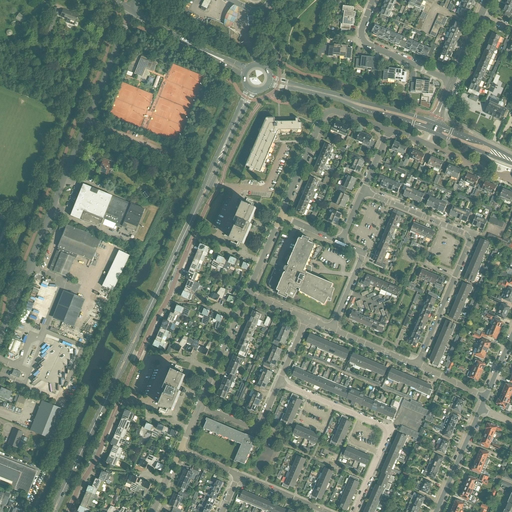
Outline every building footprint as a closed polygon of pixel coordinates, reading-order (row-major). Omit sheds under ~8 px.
[(202,7),(206,9),(207,9),(211,0),(204,0),(201,7),(202,7)] [(410,0),(409,4),(408,7),(413,9),(414,6),(415,6),(417,0),(410,0)] [(417,0),(415,6),(420,9),(420,10),(423,11),(425,7),(427,1),(424,0),(417,0)] [(394,6),(385,2),(382,8),(391,12),(394,6)] [(459,5),(458,7),(460,8),(470,12),(472,7),(463,3),(460,2),(459,4),(459,5)] [(511,7),(505,5),(502,10),(511,14),(511,7)] [(239,9),(234,6),(232,8),(230,10),(228,13),(226,17),(225,20),(224,23),(224,26),(228,29),(231,27),(233,25),(234,23),(235,22),(236,20),(238,17),(239,12),(239,9)] [(343,6),(343,11),(344,11),(343,18),(354,19),(355,12),(352,11),(352,7),(343,6)] [(380,14),(381,14),(387,17),(389,18),(389,17),(391,12),(382,8),(380,14)] [(460,9),(458,14),(467,18),(470,12),(460,8),(459,8),(460,9)] [(63,10),(60,16),(69,20),(67,23),(74,25),(75,22),(76,22),(78,15),(63,10)] [(52,12),(48,23),(45,32),(51,34),(58,14),(52,12)] [(206,21),(201,17),(200,18),(230,37),(230,35),(235,33),(235,32),(231,29),(229,28),(230,27),(222,23),(221,23),(218,21),(215,20),(213,20),(208,18),(206,21)] [(341,24),(340,29),(341,29),(341,32),(348,33),(348,29),(350,30),(350,25),(353,25),(354,19),(343,18),(343,24),(341,24)] [(464,26),(455,22),(452,28),(461,32),(464,26)] [(375,25),(371,34),(377,36),(381,27),(375,25)] [(386,29),(381,27),(377,36),(382,39),(386,30),(386,29)] [(388,41),(392,32),(393,30),(387,28),(386,29),(386,30),(382,39),(388,41)] [(450,33),(459,37),(461,32),(452,28),(450,33)] [(394,43),(398,34),(392,32),(388,41),(394,43)] [(448,38),(457,42),(459,37),(450,33),(448,38)] [(501,37),(493,33),(490,39),(498,42),(501,37)] [(399,46),(403,37),(398,34),(394,43),(399,46)] [(405,48),(408,39),(403,37),(399,46),(405,48)] [(445,44),(454,48),(457,42),(448,38),(445,44)] [(410,51),(414,42),(408,39),(405,48),(410,51)] [(498,42),(490,39),(488,44),(496,48),(498,42)] [(416,53),(420,44),(414,42),(410,51),(416,53)] [(333,55),(340,56),(341,45),(334,44),(334,46),(329,46),(328,56),(333,57),(333,55)] [(421,55),(425,46),(420,44),(416,53),(421,55)] [(443,49),(452,53),(454,48),(445,44),(443,49)] [(496,48),(488,44),(485,50),(494,53),(496,48)] [(351,59),(352,49),(347,48),(348,46),(341,45),(340,56),(346,57),(346,58),(351,59)] [(431,49),(425,46),(421,55),(427,58),(428,56),(430,50),(431,49)] [(441,55),(449,59),(452,53),(443,49),(441,55)] [(494,53),(485,50),(483,55),(491,59),(494,53)] [(141,57),(134,74),(142,77),(145,68),(153,72),(156,63),(149,60),(150,58),(143,55),(142,57),(141,57)] [(438,60),(447,64),(449,59),(441,55),(438,60)] [(491,59),(483,55),(481,61),(489,64),(491,59)] [(362,60),(357,59),(356,68),(361,69),(361,67),(368,68),(369,57),(362,56),(362,60)] [(368,68),(374,69),(374,70),(379,71),(380,61),(375,61),(375,58),(369,57),(368,68)] [(489,64),(481,61),(478,66),(487,70),(489,64)] [(487,70),(478,66),(476,72),(484,75),(487,70)] [(384,71),(383,80),(388,81),(388,82),(394,83),(395,80),(396,69),(389,68),(389,71),(384,71)] [(396,69),(395,80),(401,81),(401,82),(406,83),(407,73),(402,73),(403,70),(396,69)] [(484,75),(476,72),(473,77),(482,81),(484,75)] [(482,81),(473,77),(471,83),(481,88),(481,87),(479,87),(482,81)] [(412,83),(411,92),(415,93),(422,93),(422,92),(423,81),(417,80),(416,83),(412,83)] [(422,92),(422,93),(429,94),(433,95),(434,85),(430,85),(430,82),(423,81),(422,92)] [(468,89),(473,91),(472,93),(478,96),(480,93),(479,93),(481,88),(471,83),(468,89)] [(485,109),(484,111),(485,112),(484,113),(493,117),(498,105),(499,102),(491,98),(489,102),(486,109),(485,109)] [(498,105),(493,117),(494,118),(496,119),(497,118),(499,119),(500,116),(503,117),(506,109),(502,107),(504,104),(503,102),(501,101),(499,102),(498,105)] [(296,122),(275,122),(275,118),(267,118),(267,119),(266,119),(262,129),(260,129),(259,129),(259,130),(259,135),(253,149),(251,149),(250,150),(251,155),(249,159),(247,159),(246,159),(246,160),(247,165),(245,168),(246,168),(246,166),(250,168),(249,170),(253,172),(254,170),(261,173),(278,132),(280,132),(280,130),(302,130),(302,123),(299,123),(298,119),(296,119),(296,122)] [(332,127),(331,130),(336,132),(339,134),(340,131),(343,124),(337,122),(334,127),(332,127)] [(340,131),(339,134),(346,137),(347,134),(350,127),(343,124),(340,131)] [(361,132),(357,141),(363,143),(367,134),(361,132)] [(369,146),(373,137),(367,134),(363,143),(369,146)] [(391,150),(395,152),(393,156),(395,157),(397,153),(401,144),(395,141),(391,150)] [(333,147),(325,144),(322,149),(331,153),(333,147)] [(397,153),(403,155),(407,146),(401,144),(397,153)] [(320,155),(328,158),(328,159),(330,160),(333,154),(331,153),(322,149),(320,155)] [(409,158),(412,160),(412,159),(415,160),(419,152),(416,150),(415,151),(413,150),(409,158)] [(415,160),(419,162),(418,162),(421,163),(424,155),(422,154),(422,153),(419,152),(415,160)] [(353,154),(351,156),(355,158),(353,164),(362,168),(364,162),(365,160),(361,158),(361,157),(353,154)] [(328,158),(320,155),(318,160),(326,164),(328,159),(328,158)] [(431,157),(428,164),(434,167),(437,160),(431,157)] [(110,162),(103,159),(98,171),(106,175),(109,167),(114,168),(117,160),(111,158),(110,162)] [(326,164),(318,160),(315,166),(323,169),(326,164)] [(440,169),(443,162),(437,160),(434,167),(440,169)] [(346,168),(345,171),(353,174),(355,172),(359,174),(362,168),(353,164),(351,167),(347,165),(346,168)] [(449,165),(445,174),(451,176),(455,167),(449,165)] [(313,171),(321,175),(323,169),(315,166),(313,171)] [(457,179),(461,170),(455,167),(451,176),(457,179)] [(345,171),(344,174),(348,175),(345,181),(354,185),(357,179),(352,177),(353,174),(345,171)] [(460,182),(457,188),(460,190),(463,185),(465,184),(469,185),(469,184),(473,175),(470,174),(470,175),(467,174),(466,177),(463,176),(460,182)] [(380,175),(377,181),(381,183),(380,186),(385,188),(389,179),(380,175)] [(469,185),(469,186),(474,188),(478,179),(476,177),(473,175),(469,184),(469,185)] [(319,181),(310,177),(308,183),(316,187),(319,181)] [(389,179),(385,188),(391,191),(395,182),(389,179)] [(339,185),(338,188),(346,192),(347,189),(352,191),(354,185),(345,181),(343,180),(341,186),(339,185)] [(482,190),(484,191),(485,190),(488,192),(491,183),(488,182),(485,181),(482,190)] [(395,182),(391,191),(397,193),(399,188),(402,190),(404,184),(401,183),(401,184),(395,182)] [(316,187),(308,183),(305,189),(313,192),(314,192),(316,187)] [(404,184),(402,190),(405,191),(403,195),(409,198),(412,189),(410,188),(410,185),(407,183),(406,185),(404,184)] [(488,192),(491,193),(490,194),(493,195),(493,194),(497,186),(494,185),(494,184),(491,183),(488,192)] [(83,184),(70,216),(99,227),(100,224),(103,219),(115,224),(135,232),(144,209),(135,205),(136,202),(132,200),(131,204),(83,184)] [(338,188),(336,191),(340,193),(338,199),(347,203),(349,197),(345,195),(346,192),(338,188)] [(303,194),(311,198),(314,199),(316,193),(314,192),(313,192),(305,189),(303,194)] [(412,189),(409,198),(414,200),(418,191),(412,189)] [(495,199),(494,202),(497,204),(498,201),(499,200),(504,202),(505,200),(509,191),(506,190),(507,190),(504,189),(503,189),(501,193),(498,192),(496,198),(495,199)] [(418,191),(414,200),(420,203),(422,198),(425,199),(427,194),(424,193),(424,194),(418,191)] [(427,194),(425,199),(428,201),(426,205),(432,208),(435,199),(431,197),(433,193),(428,192),(428,194),(427,194)] [(311,198),(303,194),(301,200),(309,203),(311,198)] [(331,203),(330,205),(338,209),(339,206),(344,208),(347,203),(338,199),(335,204),(331,203)] [(435,199),(432,208),(437,210),(441,201),(435,199)] [(441,201),(437,210),(443,212),(445,208),(448,209),(450,203),(448,202),(442,199),(441,201)] [(309,203),(301,200),(298,205),(306,209),(309,203)] [(450,203),(448,209),(451,210),(449,215),(455,217),(459,209),(452,206),(453,205),(450,203)] [(232,221),(238,224),(232,239),(243,244),(251,225),(249,224),(255,208),(244,204),(237,219),(234,217),(232,221)] [(306,209),(298,205),(296,211),(304,215),(306,209)] [(330,205),(329,208),(333,210),(330,216),(339,220),(342,214),(337,212),(338,209),(330,205)] [(464,211),(460,220),(462,220),(466,222),(467,220),(468,217),(471,219),(473,213),(475,210),(472,208),(471,211),(465,208),(464,211)] [(459,209),(455,217),(460,220),(464,211),(459,209)] [(393,214),(390,220),(391,220),(398,223),(399,224),(400,221),(402,222),(403,218),(405,214),(398,211),(396,215),(393,214)] [(473,213),(471,219),(474,220),(472,224),(477,227),(480,220),(481,218),(482,215),(476,213),(476,214),(473,213)] [(323,220),(322,222),(331,226),(332,223),(337,225),(339,220),(330,216),(328,220),(328,221),(325,220),(323,220)] [(480,220),(477,227),(484,229),(485,230),(488,223),(486,223),(487,220),(486,220),(481,218),(480,220)] [(390,220),(388,226),(396,229),(397,230),(398,227),(397,227),(398,223),(391,220),(390,220)] [(410,232),(413,233),(411,237),(414,238),(416,233),(419,225),(414,223),(410,232)] [(49,270),(53,272),(67,277),(74,258),(75,258),(77,255),(91,261),(100,239),(66,225),(58,247),(49,270)] [(421,235),(424,228),(419,225),(416,233),(421,235)] [(388,226),(385,231),(393,235),(395,235),(396,233),(394,232),(396,229),(388,226)] [(424,238),(423,241),(425,242),(427,238),(426,237),(430,230),(424,228),(421,235),(424,237),(424,238)] [(426,237),(427,238),(432,240),(435,232),(430,230),(426,237)] [(385,231),(383,237),(391,240),(392,241),(393,238),(392,238),(393,235),(385,231)] [(269,284),(269,286),(269,287),(270,288),(271,290),(272,291),(274,291),(275,289),(278,291),(280,292),(279,294),(282,296),(283,296),(286,298),(287,298),(285,301),(287,298),(289,294),(293,297),(298,288),(300,289),(299,291),(325,305),(329,297),(328,296),(329,294),(331,295),(332,295),(332,294),(334,289),(332,288),(333,284),(316,277),(307,273),(307,272),(307,270),(311,270),(312,270),(311,270),(311,266),(308,265),(307,265),(309,260),(315,245),(313,244),(308,242),(309,240),(309,239),(310,239),(308,239),(303,237),(302,239),(299,238),(299,240),(293,253),(288,265),(289,265),(288,267),(287,266),(285,267),(284,269),(285,270),(286,271),(284,277),(281,276),(278,275),(276,280),(272,278),(270,283),(269,284)] [(383,237),(380,243),(388,246),(390,247),(391,244),(392,241),(391,240),(383,237)] [(479,245),(486,248),(488,249),(491,244),(488,243),(488,242),(481,239),(479,245)] [(380,243),(378,249),(386,252),(387,252),(388,250),(387,249),(388,246),(380,243)] [(201,244),(197,253),(206,256),(209,248),(201,244)] [(486,248),(479,245),(477,250),(484,253),(486,248)] [(378,249),(375,255),(385,258),(386,256),(387,252),(386,252),(378,249)] [(484,253),(477,250),(474,256),(481,259),(484,253)] [(113,291),(129,256),(118,251),(102,286),(113,291)] [(193,261),(202,265),(206,256),(197,253),(193,261)] [(375,255),(373,260),(377,262),(376,264),(385,269),(386,266),(386,265),(383,264),(385,258),(375,255)] [(215,258),(212,264),(211,268),(216,270),(219,266),(224,268),(224,265),(226,261),(227,259),(219,256),(217,260),(215,258)] [(481,259),(474,256),(472,262),(481,266),(483,262),(484,260),(481,259)] [(224,265),(224,268),(223,269),(228,271),(231,266),(235,268),(239,260),(231,257),(229,262),(226,261),(224,265)] [(235,268),(243,272),(241,277),(244,278),(250,265),(239,260),(235,268)] [(202,265),(193,261),(190,270),(195,272),(197,269),(200,270),(202,265)] [(469,267),(479,271),(481,266),(472,262),(469,267)] [(467,273),(476,277),(479,271),(469,267),(467,273)] [(275,269),(271,278),(272,278),(276,280),(278,275),(280,271),(275,269)] [(186,278),(189,280),(198,283),(195,282),(198,273),(195,272),(190,270),(186,278)] [(422,270),(419,277),(425,280),(428,273),(422,270)] [(425,280),(430,282),(433,275),(428,273),(425,280)] [(465,279),(472,282),(472,281),(474,282),(476,277),(467,273),(465,279)] [(363,278),(361,284),(369,287),(370,285),(373,277),(367,275),(366,279),(363,278)] [(430,282),(429,284),(432,285),(433,283),(436,284),(439,277),(433,275),(430,282)] [(373,277),(370,285),(376,287),(379,280),(373,277)] [(444,280),(439,277),(436,284),(441,287),(442,284),(445,286),(446,283),(443,282),(444,280)] [(185,288),(193,292),(195,292),(196,289),(198,290),(200,284),(198,283),(189,280),(185,288)] [(376,287),(381,289),(384,282),(379,280),(376,287)] [(381,289),(380,291),(386,294),(387,292),(390,284),(384,282),(381,289)] [(499,285),(505,288),(503,292),(511,296),(511,289),(509,288),(510,288),(507,286),(508,285),(500,282),(499,285)] [(414,290),(419,293),(420,290),(415,288),(416,285),(410,283),(408,288),(414,290)] [(471,286),(464,283),(462,289),(471,293),(473,288),(471,287),(471,286)] [(392,294),(395,287),(390,284),(387,292),(392,294)] [(217,294),(212,293),(210,298),(218,302),(220,296),(223,297),(225,293),(225,294),(226,289),(221,287),(217,294)] [(398,296),(401,289),(395,287),(392,294),(398,296)] [(193,292),(185,288),(182,297),(190,300),(193,295),(190,294),(191,291),(193,292)] [(223,297),(222,299),(233,304),(239,291),(236,289),(232,296),(228,294),(229,290),(226,289),(225,294),(225,293),(223,297)] [(471,293),(462,289),(459,295),(466,298),(468,292),(471,293)] [(64,292),(54,318),(73,325),(83,300),(64,292)] [(501,301),(502,299),(504,299),(511,303),(511,301),(511,296),(503,292),(501,297),(497,295),(495,298),(501,301)] [(466,298),(459,295),(457,300),(464,303),(466,298)] [(426,302),(433,306),(436,300),(428,296),(426,302)] [(464,303),(457,300),(455,306),(464,310),(466,304),(464,303)] [(423,308),(431,311),(433,306),(426,302),(423,308)] [(502,304),(500,310),(507,313),(510,308),(502,304)] [(174,314),(179,316),(181,313),(184,315),(186,309),(178,305),(174,314)] [(452,311),(459,314),(459,315),(461,315),(464,310),(455,306),(452,311)] [(199,315),(203,317),(202,323),(207,325),(209,322),(211,318),(210,318),(208,317),(210,311),(202,308),(199,315)] [(431,311),(423,308),(421,314),(428,317),(431,311)] [(350,315),(349,319),(355,321),(358,314),(358,312),(353,309),(352,311),(349,310),(348,314),(350,315)] [(496,309),(495,313),(496,314),(495,315),(497,316),(505,319),(507,313),(500,310),(496,309)] [(261,314),(254,310),(251,316),(259,319),(261,314)] [(459,314),(452,311),(450,317),(457,320),(459,315),(459,314)] [(211,318),(217,321),(215,329),(218,330),(223,317),(213,312),(210,318),(211,318)] [(167,321),(173,324),(175,325),(176,322),(179,323),(182,317),(179,316),(174,314),(171,313),(167,321)] [(363,316),(358,314),(355,321),(360,323),(363,316)] [(428,317),(421,314),(418,320),(426,323),(428,317)] [(486,314),(484,317),(491,320),(489,324),(493,325),(500,329),(503,323),(500,321),(500,320),(494,317),(486,314)] [(380,323),(377,330),(383,333),(385,325),(386,324),(383,323),(386,316),(385,315),(383,316),(382,318),(382,317),(380,323)] [(259,319),(251,316),(249,322),(256,325),(259,319)] [(363,316),(360,323),(366,326),(369,318),(363,316)] [(369,318),(366,326),(371,328),(374,321),(369,318)] [(164,320),(161,329),(171,333),(172,330),(173,330),(176,325),(175,325),(173,324),(167,321),(164,320)] [(426,323),(418,320),(416,326),(423,329),(426,323)] [(374,321),(371,328),(377,330),(380,323),(374,321)] [(454,324),(447,321),(444,327),(454,331),(456,325),(454,325),(454,324)] [(256,325),(249,322),(246,327),(254,330),(256,325)] [(284,323),(281,329),(290,333),(293,327),(284,323)] [(493,325),(490,331),(498,334),(500,329),(493,325)] [(423,329),(416,326),(413,332),(421,335),(423,329)] [(254,330),(246,327),(244,332),(252,336),(254,330)] [(442,332),(449,335),(449,336),(451,337),(454,331),(444,327),(442,332)] [(161,329),(157,337),(166,341),(167,338),(168,334),(172,335),(173,333),(171,333),(161,329)] [(281,329),(279,335),(288,339),(290,333),(281,329)] [(490,331),(488,336),(496,339),(498,334),(490,331)] [(252,336),(244,332),(241,338),(249,342),(252,336)] [(421,335),(413,332),(411,338),(418,341),(421,335)] [(449,335),(442,332),(440,338),(447,341),(449,336),(449,335)] [(473,333),(472,337),(479,340),(477,343),(480,344),(488,348),(490,342),(481,339),(482,337),(480,336),(478,335),(473,333)] [(275,340),(274,343),(279,345),(280,343),(285,345),(288,339),(279,335),(276,341),(275,340)] [(310,335),(307,341),(313,344),(316,337),(310,335)] [(175,341),(174,344),(172,349),(180,353),(182,347),(184,348),(185,348),(186,345),(187,341),(187,340),(189,338),(184,336),(180,343),(175,341)] [(157,337),(153,346),(162,349),(164,344),(166,341),(157,337)] [(316,337),(313,344),(318,346),(321,340),(316,337)] [(249,342),(241,338),(239,344),(247,347),(249,342)] [(418,341),(411,338),(408,344),(416,347),(418,341)] [(447,341),(440,338),(437,343),(444,346),(445,346),(447,341)] [(17,353),(21,342),(12,339),(8,349),(17,353)] [(185,348),(184,348),(184,350),(192,354),(194,348),(197,349),(198,346),(199,346),(200,341),(195,339),(192,344),(187,341),(186,345),(185,348)] [(318,346),(317,349),(323,351),(327,342),(321,340),(318,346)] [(197,349),(196,351),(207,356),(212,343),(210,342),(205,348),(199,346),(198,346),(197,349)] [(327,342),(323,351),(328,353),(332,344),(327,342)] [(274,346),(271,352),(280,356),(283,350),(278,348),(279,345),(274,343),(272,345),(274,346)] [(444,346),(437,343),(435,349),(444,353),(446,347),(445,346),(444,346)] [(237,349),(240,351),(239,354),(246,357),(250,348),(247,347),(239,344),(237,349)] [(328,353),(334,356),(338,347),(332,344),(328,353)] [(480,344),(478,350),(486,353),(488,348),(480,344)] [(334,356),(340,358),(343,349),(338,347),(334,356)] [(467,351),(466,353),(471,355),(471,356),(473,357),(473,356),(475,357),(476,355),(484,358),(486,353),(478,350),(475,348),(473,353),(469,352),(467,351)] [(343,349),(340,358),(345,360),(346,358),(349,351),(343,349)] [(442,358),(444,353),(435,349),(433,355),(442,358)] [(271,352),(269,357),(278,361),(280,356),(271,352)] [(234,355),(231,361),(240,365),(243,359),(244,360),(246,357),(239,354),(238,357),(234,355)] [(353,354),(350,361),(356,363),(359,356),(353,354)] [(430,360),(433,361),(432,364),(438,367),(442,358),(433,355),(430,360)] [(359,356),(356,363),(355,365),(360,368),(364,359),(359,356)] [(264,362),(263,365),(264,365),(269,368),(271,365),(275,367),(278,361),(269,357),(267,357),(265,362),(264,362)] [(475,358),(472,365),(475,366),(483,370),(484,367),(485,367),(486,365),(480,362),(481,360),(477,359),(475,358)] [(364,359),(360,368),(366,370),(367,368),(370,361),(364,359)] [(229,367),(238,371),(240,365),(231,361),(229,367)] [(373,370),(375,364),(370,361),(367,368),(373,370)] [(291,371),(294,373),(293,375),(298,378),(305,363),(304,363),(301,368),(293,365),(291,371)] [(306,363),(305,363),(298,378),(304,380),(307,373),(304,372),(304,370),(303,369),(306,363)] [(375,364),(373,370),(378,373),(381,366),(375,364)] [(264,368),(261,374),(270,378),(273,372),(268,370),(269,368),(264,365),(263,368),(264,368)] [(384,375),(387,368),(381,366),(378,373),(384,375)] [(475,366),(472,372),(480,375),(483,370),(475,366)] [(226,373),(231,374),(230,378),(235,380),(237,377),(235,376),(238,371),(229,367),(226,373)] [(21,372),(14,370),(11,375),(19,378),(21,372)] [(161,388),(167,390),(160,406),(171,411),(180,391),(178,390),(184,375),(173,370),(166,385),(163,384),(161,388)] [(389,376),(388,379),(393,381),(397,372),(392,370),(389,376)] [(469,370),(467,376),(468,376),(468,378),(470,379),(471,378),(474,379),(474,380),(477,382),(478,381),(480,375),(472,372),(469,370)] [(317,377),(318,377),(315,385),(320,387),(326,372),(325,372),(323,378),(318,376),(317,377)] [(328,373),(326,372),(320,387),(325,389),(329,380),(325,378),(328,373)] [(403,374),(397,372),(393,381),(399,383),(400,381),(403,374)] [(307,373),(304,380),(309,382),(312,375),(307,373)] [(261,374),(259,380),(268,384),(270,378),(261,374)] [(403,374),(400,381),(405,383),(408,377),(403,374)] [(317,377),(312,375),(309,382),(315,385),(318,377),(317,377)] [(334,382),(329,380),(325,389),(331,392),(337,377),(336,376),(334,382)] [(338,377),(337,377),(331,392),(336,394),(340,385),(336,383),(338,377)] [(411,386),(414,379),(408,377),(405,383),(411,386)] [(229,380),(224,378),(222,384),(230,388),(233,382),(234,382),(235,380),(230,378),(229,380)] [(414,379),(411,386),(416,388),(419,381),(414,379)] [(255,385),(254,388),(260,391),(261,388),(266,389),(268,384),(259,380),(257,385),(255,385)] [(344,387),(340,385),(336,394),(342,396),(348,381),(347,381),(344,387)] [(349,382),(348,381),(342,396),(347,399),(351,390),(347,388),(349,382)] [(416,388),(415,390),(421,393),(425,384),(419,381),(416,388)] [(219,390),(228,394),(230,388),(222,384),(219,390)] [(425,384),(421,393),(430,396),(432,391),(429,390),(430,386),(425,384)] [(1,388),(0,390),(0,392),(10,396),(12,392),(1,388)] [(252,390),(249,396),(252,397),(261,401),(263,395),(259,393),(260,391),(254,388),(253,390),(252,390)] [(347,398),(352,400),(351,403),(352,404),(358,391),(351,388),(351,390),(347,399),(347,398)] [(511,393),(511,392),(504,389),(502,395),(510,398),(511,393)] [(217,395),(221,397),(220,400),(226,403),(227,400),(225,399),(228,394),(219,390),(217,395)] [(361,393),(358,391),(352,404),(354,405),(355,402),(357,403),(360,404),(363,397),(361,396),(360,396),(361,393)] [(0,397),(8,400),(10,396),(0,392),(0,397)] [(27,396),(20,393),(16,402),(23,404),(27,396)] [(298,396),(292,394),(289,403),(298,407),(301,401),(297,399),(298,396)] [(510,398),(502,395),(499,400),(508,403),(510,398)] [(374,402),(371,409),(377,411),(383,396),(382,396),(379,402),(375,400),(374,402)] [(384,397),(383,396),(377,411),(382,414),(385,407),(386,405),(382,403),(384,397)] [(252,397),(249,403),(258,407),(261,401),(252,397)] [(363,397),(360,404),(366,407),(369,400),(363,397)] [(456,402),(453,401),(452,403),(462,407),(465,401),(457,398),(456,402)] [(496,403),(497,404),(497,405),(507,410),(510,404),(508,403),(499,400),(498,399),(496,403)] [(374,402),(369,400),(366,407),(371,409),(374,402)] [(42,401),(31,430),(30,431),(53,440),(65,411),(42,401)] [(243,406),(242,409),(250,413),(251,410),(256,412),(258,407),(249,403),(247,407),(243,406)] [(298,407),(289,403),(286,408),(296,412),(298,407)] [(390,409),(391,409),(388,416),(393,418),(397,409),(393,407),(394,404),(391,403),(390,406),(391,407),(390,409)] [(452,403),(450,408),(460,412),(462,407),(452,403)] [(391,409),(390,409),(385,407),(382,414),(388,416),(391,409)] [(286,414),(284,413),(294,418),(296,412),(286,408),(288,409),(286,414)] [(122,418),(130,422),(131,422),(134,424),(135,422),(131,420),(134,413),(126,410),(122,418)] [(444,414),(443,416),(447,418),(449,419),(457,422),(459,417),(452,413),(449,412),(447,416),(444,414)] [(294,418),(284,413),(280,423),(286,425),(287,422),(291,424),(294,418)] [(337,424),(340,425),(348,429),(350,423),(346,421),(347,418),(341,415),(337,424)] [(118,427),(127,431),(129,431),(130,428),(128,427),(130,422),(122,418),(118,427)] [(447,418),(444,423),(455,427),(457,422),(449,419),(447,418)] [(203,429),(243,445),(236,461),(244,464),(253,445),(251,445),(254,438),(245,434),(245,436),(207,420),(203,429)] [(143,425),(140,431),(139,435),(144,437),(147,433),(152,435),(152,432),(154,428),(155,426),(147,423),(145,427),(143,425)] [(444,423),(442,428),(445,430),(452,433),(455,427),(444,423)] [(496,433),(496,432),(495,432),(496,429),(498,430),(501,431),(502,429),(499,427),(490,423),(489,424),(488,424),(486,428),(487,429),(496,433)] [(152,432),(152,435),(151,436),(156,438),(159,433),(164,435),(165,433),(167,427),(159,424),(157,429),(154,428),(152,432)] [(293,433),(294,433),(293,436),(298,439),(300,436),(299,436),(302,428),(296,425),(293,433)] [(348,429),(340,425),(338,431),(345,434),(348,429)] [(435,426),(434,428),(444,432),(442,435),(450,438),(452,433),(445,430),(442,428),(435,426)] [(127,431),(118,427),(115,436),(126,440),(127,437),(124,436),(127,431)] [(170,437),(171,438),(170,444),(172,445),(178,432),(167,427),(165,433),(164,435),(165,435),(166,434),(167,434),(166,437),(170,439),(170,437)] [(299,436),(300,436),(305,438),(308,430),(302,428),(299,436)] [(17,448),(23,432),(13,429),(7,444),(17,448)] [(496,433),(487,429),(485,434),(493,437),(494,434),(500,436),(501,434),(496,432),(496,433)] [(308,430),(305,438),(310,440),(313,433),(308,430)] [(345,434),(338,431),(336,436),(343,439),(345,434)] [(310,440),(309,443),(314,445),(315,443),(316,443),(319,435),(313,433),(310,440)] [(398,434),(396,439),(405,443),(407,438),(405,437),(398,434)] [(491,442),(496,445),(497,442),(494,442),(496,438),(493,437),(485,434),(483,439),(491,442)] [(18,447),(23,449),(28,437),(23,435),(18,447)] [(336,436),(333,435),(330,444),(336,446),(337,444),(341,445),(343,439),(336,436)] [(111,444),(114,446),(114,445),(122,449),(123,449),(120,448),(122,442),(125,444),(126,440),(115,436),(111,444)] [(396,439),(393,445),(403,449),(403,448),(405,443),(396,439)] [(437,443),(440,445),(447,448),(449,442),(442,439),(442,440),(440,439),(438,439),(437,443)] [(490,445),(492,446),(492,447),(499,450),(500,446),(496,445),(491,442),(483,439),(481,442),(480,441),(480,442),(479,442),(479,443),(479,444),(480,444),(480,445),(488,448),(489,448),(488,448),(488,447),(489,447),(490,445)] [(114,445),(114,446),(110,454),(120,458),(122,455),(120,454),(122,449),(114,445)] [(393,445),(391,450),(398,453),(400,450),(402,451),(402,450),(403,449),(393,445)] [(440,445),(437,450),(445,454),(447,448),(440,445)] [(340,456),(343,458),(349,460),(350,457),(353,450),(347,447),(347,448),(345,448),(342,451),(340,456)] [(350,457),(355,460),(358,452),(353,450),(350,457)] [(391,450),(389,455),(396,459),(398,460),(397,461),(400,462),(401,460),(398,458),(400,454),(398,453),(391,450)] [(481,450),(479,455),(487,459),(487,458),(489,453),(481,450)] [(364,455),(358,452),(355,460),(361,462),(364,455)] [(433,453),(430,458),(441,463),(444,458),(437,455),(437,454),(433,453)] [(120,458),(110,454),(107,463),(115,466),(117,461),(119,461),(120,458)] [(142,457),(141,460),(138,465),(146,469),(149,463),(151,465),(153,461),(154,456),(149,455),(147,459),(146,459),(145,459),(142,458),(142,457)] [(364,455),(361,462),(366,465),(370,457),(364,455)] [(389,455),(386,461),(394,464),(396,459),(389,455)] [(479,455),(477,460),(487,465),(489,459),(487,458),(487,459),(479,455)] [(498,458),(504,461),(502,465),(505,467),(505,466),(506,467),(509,460),(499,455),(498,458)] [(151,465),(150,466),(161,471),(167,458),(164,457),(161,462),(157,460),(157,458),(154,456),(153,461),(151,465)] [(295,462),(303,465),(305,460),(298,456),(295,462)] [(37,472),(0,457),(0,484),(28,495),(37,472)] [(426,457),(425,459),(430,461),(429,464),(432,465),(439,469),(441,463),(430,458),(426,457)] [(477,460),(474,466),(482,469),(485,470),(487,465),(477,460)] [(386,461),(384,466),(391,469),(394,464),(386,461)] [(293,467),(301,471),(303,465),(295,462),(293,467)] [(429,464),(426,469),(437,474),(439,469),(432,465),(429,464)] [(384,466),(382,472),(389,475),(391,469),(384,466)] [(474,466),(472,471),(480,474),(481,475),(481,474),(483,475),(485,470),(482,469),(474,466)] [(288,472),(290,473),(291,473),(298,476),(301,471),(293,467),(293,468),(290,467),(288,472)] [(420,467),(418,471),(423,472),(424,471),(428,473),(427,476),(434,479),(437,474),(426,469),(426,470),(420,467)] [(189,471),(185,469),(182,475),(191,479),(194,473),(198,475),(199,472),(198,472),(194,470),(191,468),(189,471)] [(333,472),(325,468),(323,474),(331,477),(333,472)] [(99,480),(104,482),(110,484),(111,481),(109,480),(111,475),(102,471),(99,480)] [(380,479),(391,484),(392,484),(394,478),(388,476),(389,475),(382,472),(381,472),(383,473),(381,477),(380,479)] [(290,473),(288,478),(288,479),(296,482),(298,476),(291,473),(290,473)] [(321,479),(328,483),(331,477),(323,474),(321,479)] [(127,483),(131,485),(130,490),(135,492),(136,491),(137,489),(139,485),(138,485),(139,483),(137,482),(138,478),(130,475),(128,481),(127,483)] [(180,481),(189,484),(191,479),(182,475),(180,481)] [(350,475),(347,482),(346,484),(356,488),(359,482),(358,482),(359,479),(350,475)] [(470,476),(468,481),(477,485),(478,482),(482,484),(482,483),(487,485),(489,481),(488,481),(487,480),(480,478),(480,477),(479,480),(470,476)] [(286,477),(285,479),(282,486),(288,489),(290,486),(294,487),(296,482),(288,479),(288,478),(286,477)] [(92,487),(98,490),(98,489),(102,491),(104,488),(102,487),(104,482),(99,480),(96,478),(92,487)] [(140,489),(145,491),(143,496),(146,497),(152,484),(141,479),(139,483),(138,485),(139,485),(137,489),(136,491),(138,492),(140,489)] [(320,480),(318,479),(316,484),(326,488),(328,483),(321,479),(320,480)] [(379,482),(377,486),(385,489),(389,491),(391,485),(391,484),(380,479),(380,480),(379,482)] [(421,481),(419,480),(417,483),(429,488),(432,483),(422,479),(421,481)] [(209,481),(208,483),(211,485),(211,484),(221,488),(224,482),(217,480),(216,483),(213,482),(209,481)] [(416,490),(420,491),(427,494),(429,488),(417,483),(411,480),(410,482),(413,483),(413,484),(418,486),(416,490)] [(177,487),(182,489),(181,491),(189,495),(190,492),(186,490),(189,484),(180,481),(177,487)] [(468,481),(465,487),(473,490),(476,491),(478,486),(477,485),(468,481)] [(207,486),(206,489),(209,490),(219,494),(221,488),(211,484),(211,485),(210,488),(207,486)] [(316,484),(314,489),(324,493),(326,488),(316,484)] [(346,484),(344,489),(354,494),(356,488),(346,484)] [(376,485),(374,491),(383,494),(383,493),(385,489),(377,486),(376,485)] [(86,494),(94,498),(97,499),(97,495),(96,495),(98,490),(92,487),(89,486),(86,494)] [(465,487),(463,492),(471,495),(473,496),(476,491),(473,490),(465,487)] [(314,489),(313,491),(310,498),(316,501),(318,498),(321,499),(324,493),(314,489)] [(341,495),(344,496),(352,499),(354,494),(344,489),(341,495)] [(204,492),(203,495),(205,495),(209,497),(210,497),(216,500),(219,494),(209,490),(207,494),(204,492)] [(239,493),(237,499),(244,502),(245,503),(245,502),(249,493),(244,491),(242,494),(239,493)] [(374,491),(372,496),(380,500),(382,496),(383,494),(374,491)] [(0,500),(3,502),(1,505),(4,506),(6,505),(10,494),(6,492),(3,498),(5,493),(1,492),(0,493),(0,500)] [(179,495),(174,493),(172,499),(181,503),(183,497),(187,499),(189,496),(180,492),(179,495)] [(463,492),(461,497),(468,501),(471,495),(463,492)] [(245,502),(247,503),(251,504),(254,496),(249,493),(245,502)] [(407,496),(415,500),(422,503),(425,497),(414,493),(413,496),(408,494),(407,496)] [(82,503),(88,505),(94,508),(96,505),(92,503),(93,500),(98,502),(98,500),(97,499),(94,498),(86,494),(82,503)] [(202,498),(201,500),(203,502),(203,501),(207,503),(214,506),(216,500),(210,497),(209,497),(205,495),(204,499),(202,498)] [(260,498),(254,496),(251,504),(255,506),(256,507),(260,498)] [(344,496),(341,501),(349,505),(352,499),(344,496)] [(372,496),(369,501),(378,505),(378,504),(380,500),(372,496)] [(265,500),(260,498),(256,507),(257,507),(262,509),(265,500)] [(170,505),(174,507),(173,510),(178,511),(181,511),(183,510),(178,508),(180,505),(182,506),(183,504),(181,503),(172,499),(170,505)] [(265,500),(262,509),(266,511),(267,511),(268,510),(271,503),(265,500)] [(415,500),(413,505),(420,508),(422,503),(415,500)] [(456,501),(454,505),(462,509),(464,509),(466,504),(464,503),(457,500),(456,501)] [(10,501),(8,506),(10,506),(10,507),(11,505),(17,507),(15,511),(16,511),(18,511),(21,505),(21,504),(14,501),(13,503),(10,501)] [(199,504),(198,506),(201,507),(202,508),(202,507),(211,511),(214,506),(207,503),(203,501),(203,502),(202,505),(199,504)] [(339,507),(347,510),(349,505),(341,501),(339,507)] [(369,501),(367,507),(376,511),(378,507),(378,505),(369,501)] [(88,505),(82,503),(78,511),(88,511),(89,510),(86,509),(88,505)] [(268,510),(271,511),(273,511),(276,506),(276,505),(271,503),(268,510)]
